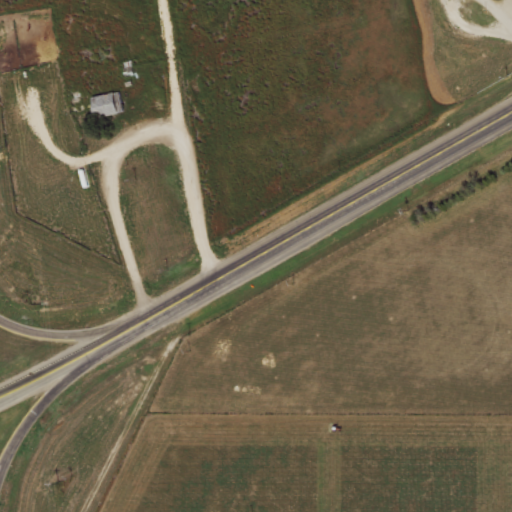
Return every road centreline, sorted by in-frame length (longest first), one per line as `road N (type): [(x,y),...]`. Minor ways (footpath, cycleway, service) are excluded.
road 1 (secondary): [(0,391),(511,106)]
road 2 (trunk): [(0,467),(57,382),(175,299)]
road 3 (trunk): [(175,299),(85,327),(31,328),(0,315)]
